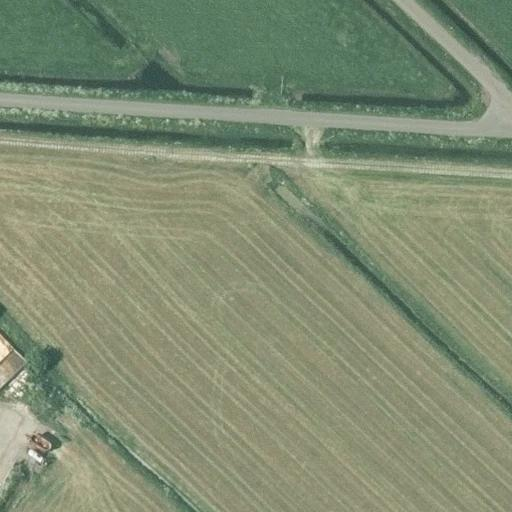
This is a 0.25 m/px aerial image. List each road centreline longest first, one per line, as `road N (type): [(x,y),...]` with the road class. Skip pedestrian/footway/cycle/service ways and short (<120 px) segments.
road 1 (unclassified): [(511,131),(0,102)]
road 2 (unclassified): [(511,105),(400,0)]
